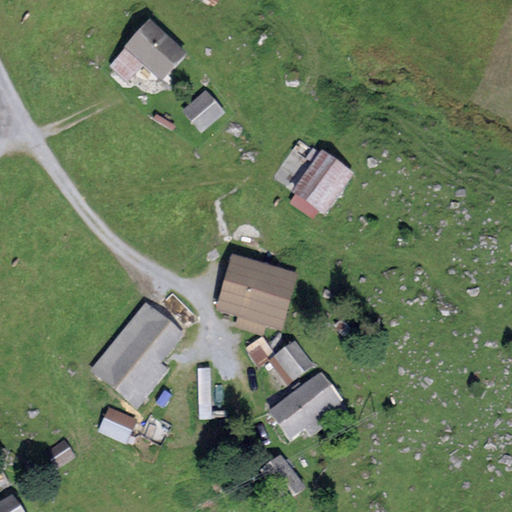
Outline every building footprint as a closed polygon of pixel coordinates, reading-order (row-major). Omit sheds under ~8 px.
[(227,0),(197,0),(195,4),(217,17),(227,0)] [(198,64),(160,31),(118,77),(133,91),(151,70),(174,91),(198,64)] [(216,100),(190,118),(205,139),(231,121),(216,100)] [(360,182),(329,160),(303,196),(334,218),(360,182)] [(309,281),(240,260),(223,318),(243,324),(240,331),(267,339),(270,332),(292,339),(309,281)] [(187,338),(149,308),(95,378),(141,414),(172,374),(164,368),(187,338)] [(309,353),(286,370),(305,394),(274,417),(301,453),(354,413),(309,353)] [(148,431),(114,416),(106,434),(140,449),(148,431)] [(73,447),(53,460),(61,473),(81,460),(73,447)]
